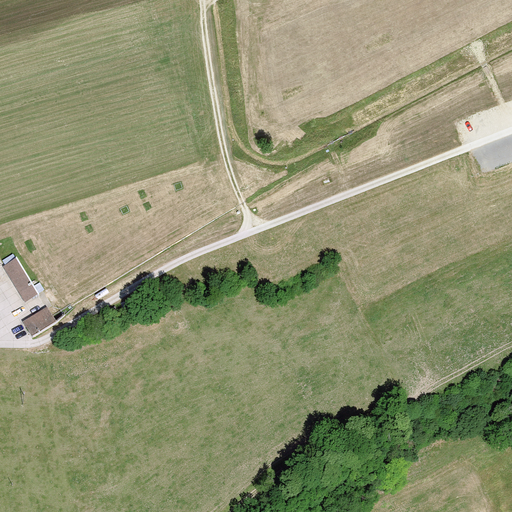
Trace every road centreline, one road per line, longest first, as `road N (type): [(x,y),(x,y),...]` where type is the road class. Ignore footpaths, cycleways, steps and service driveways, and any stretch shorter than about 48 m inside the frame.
road 1 (track): [(511,130),(191,255),(39,344)]
road 2 (track): [(232,511),(323,441),(404,399)]
